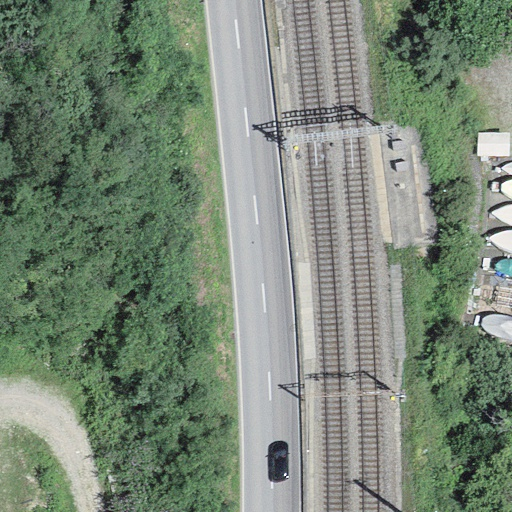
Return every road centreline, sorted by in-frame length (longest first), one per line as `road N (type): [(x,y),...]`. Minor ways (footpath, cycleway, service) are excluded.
road 1 (primary): [(269,511),(269,406),(230,0)]
road 2 (track): [(92,511),(58,418),(14,392),(0,395)]
